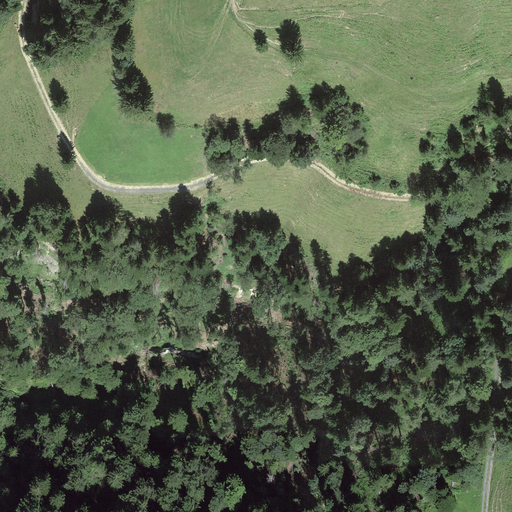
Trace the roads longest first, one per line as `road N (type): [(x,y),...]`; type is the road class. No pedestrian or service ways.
road 1 (track): [(511,171),(452,193),(388,196),(351,187),(306,160),(268,156),(185,188),(105,187),(66,139),(26,53),(24,0)]
road 2 (track): [(231,0),(241,22),(280,48),(357,60),(429,98),(511,86)]
road 3 (track): [(484,511),(499,341),(511,287)]
